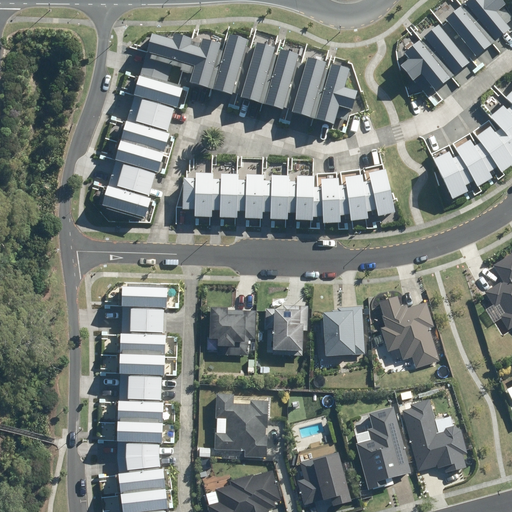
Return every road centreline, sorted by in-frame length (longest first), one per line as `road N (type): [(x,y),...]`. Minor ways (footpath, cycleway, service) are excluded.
road 1 (residential): [(511,62),(429,124),(329,147),(198,109),(152,252)]
road 2 (residential): [(196,253),(377,256),(431,247),(511,206)]
road 3 (residential): [(66,249),(77,511)]
road 4 (residential): [(186,511),(196,253)]
road 5 (residential): [(106,0),(101,60),(70,162),(66,249)]
